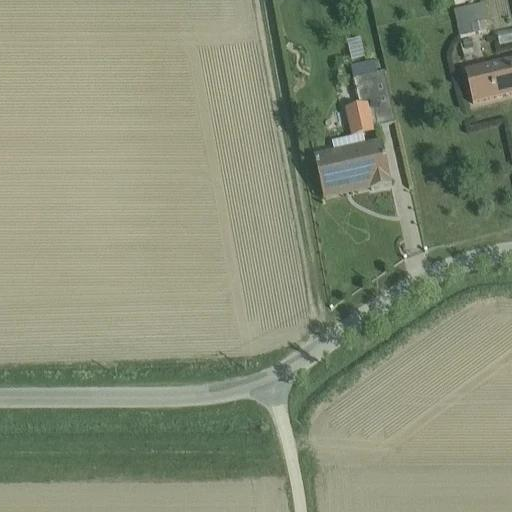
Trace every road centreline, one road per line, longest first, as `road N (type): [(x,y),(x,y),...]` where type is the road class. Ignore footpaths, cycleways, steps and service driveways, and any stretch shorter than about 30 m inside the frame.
road 1 (track): [(324,347),(258,0)]
road 2 (unclassified): [(267,382),(427,278),(511,253)]
road 3 (unclassified): [(0,399),(193,398),(267,382)]
road 4 (unclassified): [(300,511),(267,382)]
